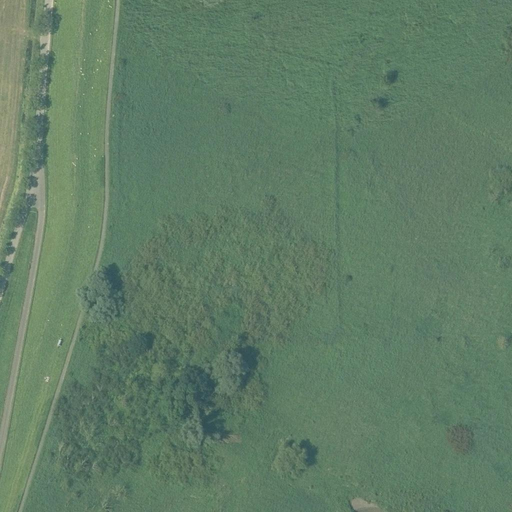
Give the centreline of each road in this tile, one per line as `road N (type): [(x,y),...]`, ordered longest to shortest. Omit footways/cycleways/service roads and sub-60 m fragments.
road 1 (unclassified): [(0,443),(39,220),(36,165)]
road 2 (unclassified): [(36,165),(48,0)]
road 3 (unclassified): [(0,292),(36,165)]
